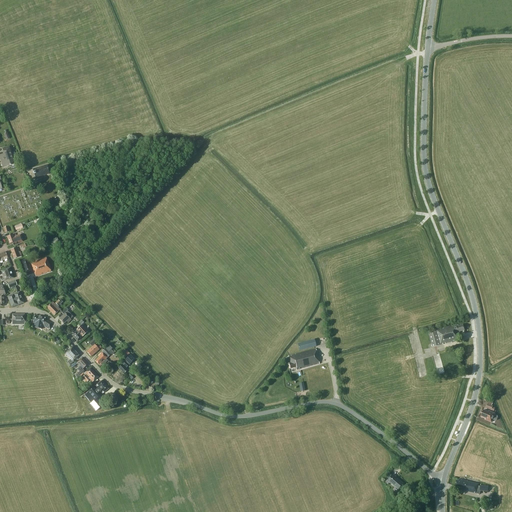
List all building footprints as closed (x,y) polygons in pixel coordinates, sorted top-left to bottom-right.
[(11,152),(9,147),(2,149),(3,154),(0,155),(0,157),(3,168),(14,165),(10,153),(11,152)] [(32,170),(35,179),(49,174),(51,171),(50,168),(47,166),(32,170)] [(15,234),(7,237),(9,244),(12,243),(13,246),(23,242),(20,235),(16,236),(15,234)] [(21,256),(20,252),(19,252),(17,247),(10,250),(14,259),(21,256)] [(0,262),(8,259),(5,252),(0,254),(0,262)] [(49,272),(43,258),(29,263),(28,259),(20,262),(25,275),(32,273),(33,275),(34,277),(49,272)] [(13,278),(10,268),(1,271),(5,281),(13,278)] [(23,303),(19,292),(7,297),(11,307),(23,303)] [(55,304),(53,302),(46,308),(54,316),(60,310),(58,307),(58,306),(59,304),(59,305),(62,302),(60,300),(59,301),(58,301),(55,303),(55,304)] [(63,315),(59,319),(64,324),(67,322),(68,323),(71,320),(70,319),(73,317),(67,311),(68,311),(66,308),(61,313),(63,315)] [(24,325),(24,323),(24,315),(12,315),(12,323),(12,325),(24,325)] [(51,323),(45,319),(45,318),(34,316),(33,324),(43,326),(49,330),(51,323)] [(76,332),(72,335),(77,341),(81,337),(82,336),(82,337),(88,332),(82,325),(76,330),(77,331),(76,332)] [(464,330),(463,325),(458,326),(458,325),(453,326),(453,325),(437,330),(441,345),(458,340),(456,333),(464,330)] [(428,332),(428,333),(432,347),(440,345),(436,330),(428,332)] [(92,346),(96,342),(97,341),(94,337),(92,338),(88,342),(92,346)] [(299,351),(315,347),(313,340),(312,340),(305,342),(297,344),(299,351)] [(94,345),(87,352),(91,357),(99,350),(101,348),(99,346),(97,348),(94,345)] [(67,362),(70,367),(75,363),(73,361),(78,356),(72,348),(65,354),(70,359),(67,362)] [(109,352),(105,348),(101,353),(102,353),(99,356),(99,357),(95,361),(98,365),(100,364),(102,366),(105,363),(108,361),(106,359),(111,354),(114,356),(116,354),(111,349),(109,352)] [(319,364),(316,349),(288,356),(290,363),(289,364),(290,369),(296,367),(297,370),(300,369),(319,364)] [(124,374),(128,370),(126,368),(134,360),(130,355),(124,361),(121,363),(118,367),(124,374)] [(78,373),(80,375),(84,371),(82,369),(88,364),(82,358),(77,363),(80,367),(78,369),(80,371),(78,373)] [(90,380),(92,382),(98,377),(90,368),(84,374),(85,375),(82,378),(87,382),(90,380)] [(102,381),(84,395),(91,403),(89,404),(95,411),(102,406),(96,399),(108,389),(102,381)] [(486,408),(494,411),(495,408),(492,407),(493,406),(492,405),(492,403),(488,402),(486,408)] [(489,411),(489,413),(483,410),(481,417),(486,419),(485,420),(491,422),(492,420),(495,421),(497,420),(498,417),(497,416),(495,415),(495,414),(489,411)] [(392,475),(390,473),(383,481),(387,485),(389,483),(390,483),(398,490),(403,484),(395,477),(393,475),(392,475)] [(464,491),(479,494),(480,491),(488,492),(488,487),(480,486),(480,487),(478,486),(478,484),(467,481),(459,479),(459,481),(456,481),(455,486),(465,488),(464,491)]
